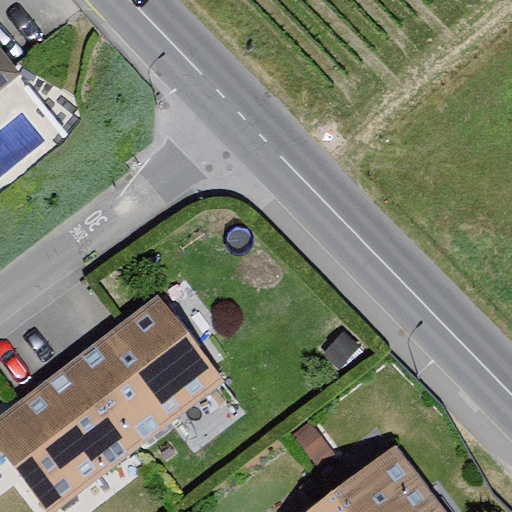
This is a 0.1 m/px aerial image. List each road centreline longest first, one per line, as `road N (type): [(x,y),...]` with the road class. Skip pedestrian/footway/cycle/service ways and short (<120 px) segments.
road 1 (tertiary): [(246,120),(511,397)]
road 2 (residential): [(246,120),(0,307)]
road 3 (tertiary): [(129,0),(246,120)]
